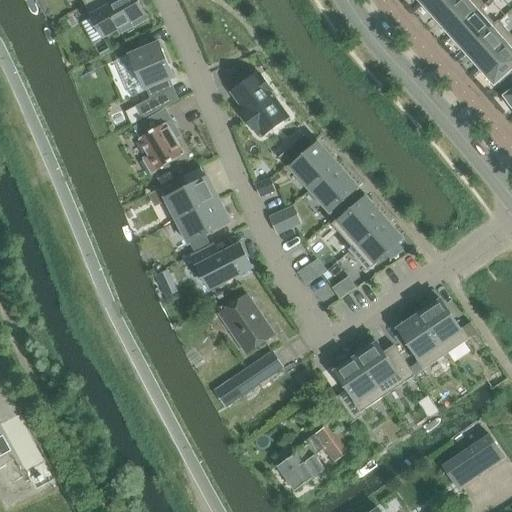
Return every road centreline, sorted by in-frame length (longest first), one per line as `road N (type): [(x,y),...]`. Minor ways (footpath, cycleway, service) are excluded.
road 1 (residential): [(511,221),(343,337),(327,337),(253,214),(166,0)]
road 2 (unclassified): [(219,511),(122,336),(0,47)]
road 3 (tertiary): [(511,201),(343,0)]
